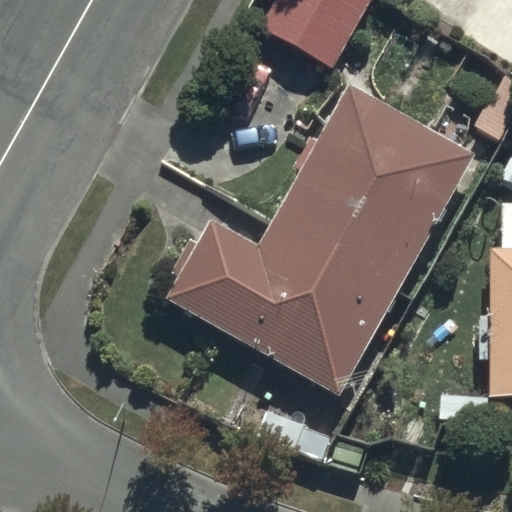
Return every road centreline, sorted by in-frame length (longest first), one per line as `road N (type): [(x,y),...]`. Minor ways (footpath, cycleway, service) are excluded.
road 1 (tertiary): [(91,0),(0,162)]
road 2 (residential): [(146,511),(0,439)]
